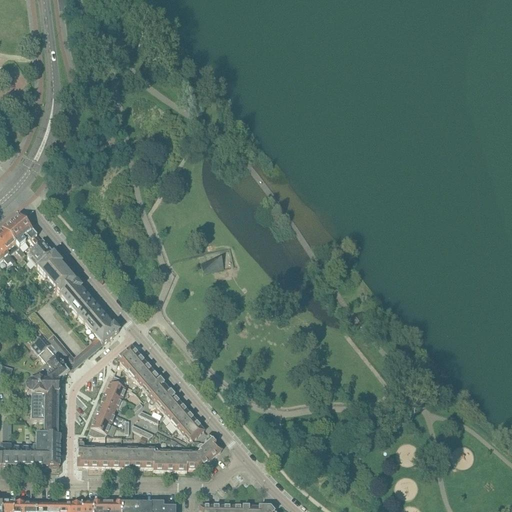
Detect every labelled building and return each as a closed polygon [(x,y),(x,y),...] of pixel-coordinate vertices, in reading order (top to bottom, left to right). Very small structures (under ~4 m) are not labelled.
[(19,217),(3,231),(19,249),(29,241),(37,249),(42,244),(27,227),(22,221),(19,217)] [(3,231),(0,233),(0,246),(9,258),(16,252),(21,259),(24,256),(19,249),(3,231)] [(35,268),(51,254),(42,244),(37,249),(27,258),(35,268)] [(15,264),(0,246),(0,263),(4,260),(7,258),(10,262),(9,263),(12,266),(15,264)] [(72,372),(102,347),(118,333),(113,327),(112,328),(79,290),(80,289),(75,283),(74,284),(60,268),(61,267),(53,257),(44,264),(44,263),(41,266),(35,271),(55,295),(56,294),(59,298),(96,341),(72,362),(52,338),(47,342),(51,347),(72,372)] [(221,259),(200,264),(203,275),(224,270),(221,259)] [(40,360),(49,353),(47,350),(51,347),(47,342),(42,337),(30,348),(40,360)] [(136,369),(128,375),(140,389),(154,376),(145,366),(146,366),(138,356),(138,357),(131,349),(124,355),(136,369)] [(40,360),(46,368),(55,360),(49,353),(40,360)] [(113,370),(114,370),(115,370),(116,370),(116,369),(117,369),(117,368),(117,367),(117,366),(119,365),(128,375),(136,369),(124,355),(112,365),(111,366),(111,367),(111,368),(112,369),(113,370)] [(19,367),(26,369),(28,362),(21,360),(19,367)] [(60,382),(68,376),(68,375),(60,366),(55,360),(46,368),(31,380),(31,385),(29,385),(26,387),(25,390),(26,394),(29,396),(31,396),(30,408),(31,424),(44,424),(44,438),(57,438),(58,395),(60,395),(60,382)] [(150,409),(151,410),(152,409),(153,409),(155,407),(163,416),(178,404),(174,399),(174,398),(170,393),(169,394),(167,391),(166,391),(162,387),(164,386),(159,381),(154,376),(140,389),(148,398),(146,400),(150,404),(149,405),(148,405),(148,406),(148,407),(148,408),(149,409),(150,409)] [(110,384),(106,392),(122,399),(126,391),(125,391),(126,388),(119,380),(113,378),(113,377),(110,384)] [(102,399),(99,407),(115,414),(116,411),(117,411),(122,399),(106,392),(103,400),(102,399)] [(187,414),(178,404),(163,416),(187,444),(191,441),(192,443),(203,433),(195,423),(187,414)] [(97,415),(93,422),(109,429),(110,426),(115,416),(114,416),(115,414),(99,407),(96,414),(97,415)] [(137,417),(157,426),(158,421),(147,416),(141,413),(137,417)] [(91,430),(88,437),(94,439),(105,439),(106,437),(109,429),(93,422),(90,430),(91,430)] [(132,427),(132,432),(148,440),(153,437),(132,427)] [(0,467),(1,468),(1,467),(11,467),(19,467),(27,467),(35,468),(43,468),(43,469),(59,469),(59,459),(59,454),(59,439),(57,439),(57,438),(44,438),(36,438),(36,450),(33,450),(33,453),(11,452),(11,448),(2,448),(0,447),(0,467)] [(220,454),(221,453),(209,439),(207,439),(205,441),(204,443),(207,446),(204,448),(202,445),(200,445),(197,447),(201,451),(196,455),(187,455),(187,471),(198,472),(200,470),(201,471),(220,454)] [(77,470),(88,470),(98,470),(99,471),(111,471),(111,470),(131,471),(143,471),(153,471),(153,473),(163,474),(164,474),(176,474),(186,474),(187,471),(187,455),(158,454),(156,452),(83,450),(83,447),(82,445),(79,445),(77,447),(77,470)] [(94,504),(93,506),(93,511),(107,511),(107,506),(99,506),(98,504),(96,503),(94,504)]
